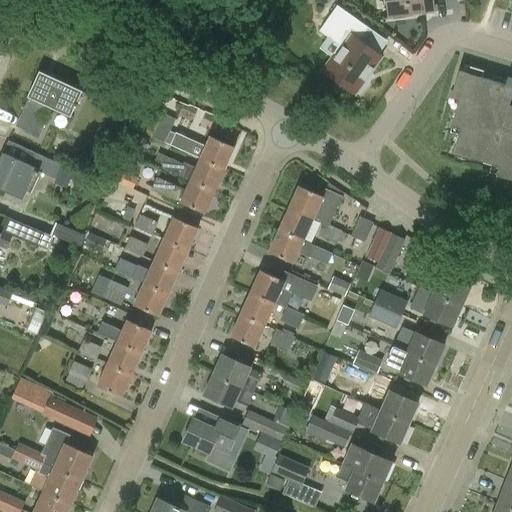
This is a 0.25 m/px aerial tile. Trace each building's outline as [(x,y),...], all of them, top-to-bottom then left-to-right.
[(386,0),(388,16),(393,16),(393,19),(405,18),(404,15),(433,11),(431,0),(386,0)] [(333,56),(322,71),(355,94),(356,93),(360,94),(367,85),(364,82),(382,57),(359,41),(368,28),(337,6),(319,31),(342,47),(335,57),(333,56)] [(511,128),(503,126),(506,113),(498,110),(506,85),(482,78),(484,71),(464,65),(457,89),(462,91),(454,116),(462,118),(454,145),(471,150),(469,158),(507,170),(505,178),(511,179),(511,128)] [(39,120),(46,104),(70,115),(81,92),(40,73),(16,126),(39,137),(45,122),(39,120)] [(149,107),(138,132),(153,138),(163,114),(149,107)] [(156,137),(172,143),(178,129),(206,141),(210,131),(166,113),(156,137)] [(189,154),(194,143),(176,135),(171,146),(189,154)] [(224,170),(234,147),(210,136),(200,158),(224,170)] [(0,188),(22,198),(35,169),(55,178),(61,165),(37,154),(31,166),(3,153),(0,159),(0,188)] [(190,180),(215,191),(224,170),(200,158),(196,167),(184,163),(183,164),(166,157),(161,168),(189,181),(190,180)] [(138,178),(116,168),(111,180),(132,190),(138,178)] [(190,180),(189,181),(185,190),(156,177),(151,189),(164,195),(164,196),(180,203),(205,214),(215,191),(190,180)] [(327,189),(323,197),(299,186),(289,208),(313,219),(313,218),(329,225),(343,196),(327,189)] [(313,219),(289,208),(279,230),(303,241),(303,240),(313,219)] [(141,214),(135,226),(152,235),(158,222),(141,214)] [(5,217),(0,228),(0,246),(6,249),(12,236),(38,247),(44,233),(5,217)] [(188,250),(198,228),(173,217),(163,239),(188,250)] [(365,242),(374,223),(362,218),(353,237),(365,242)] [(80,246),(85,234),(58,223),(53,235),(80,246)] [(336,244),(342,231),(324,224),(319,236),(336,244)] [(378,263),(391,233),(379,228),(366,257),(378,263)] [(298,251),(310,257),(315,245),(313,245),(303,240),(303,241),(279,230),(268,253),(293,264),(298,251)] [(378,263),(377,266),(391,272),(405,239),(391,233),(378,263)] [(149,246),(148,245),(130,237),(125,249),(143,258),(149,246)] [(188,250),(163,239),(153,261),(178,272),(188,250)] [(310,257),(309,257),(326,265),(333,252),(313,244),(313,245),(315,245),(310,257)] [(132,277),(137,266),(120,259),(115,271),(132,279),(132,277)] [(143,283),(168,294),(178,272),(153,261),(150,269),(138,264),(132,277),(144,283),(143,283)] [(433,294),(461,307),(470,286),(442,274),(441,274),(429,269),(425,281),(436,285),(433,294)] [(260,270),(250,293),(274,304),(274,305),(285,310),(286,307),(287,308),(293,295),(311,303),(318,290),(285,275),(283,281),(260,270)] [(344,297),(350,284),(333,277),(327,290),(344,297)] [(129,288),(110,279),(103,297),(121,306),(129,288)] [(168,294),(143,283),(133,305),(158,317),(168,294)] [(0,287),(0,304),(7,307),(13,293),(0,287)] [(374,302),(401,315),(407,300),(380,288),(374,302)] [(452,327),(461,307),(433,294),(419,288),(410,307),(424,313),(423,314),(452,327)] [(274,304),(250,293),(240,315),(264,326),(274,305),(274,304)] [(396,326),(401,315),(374,302),(369,315),(396,326)] [(333,333),(343,337),(355,309),(345,305),(333,333)] [(298,328),(304,316),(287,308),(286,307),(285,310),(280,320),(298,328)] [(264,326),(240,315),(230,337),(254,348),(264,326)] [(117,342),(142,353),(152,331),(127,320),(122,330),(102,321),(97,332),(117,341),(117,342)] [(393,346),(435,365),(444,345),(416,332),(403,326),(393,346)] [(288,350),(295,337),(276,329),(270,342),(288,350)] [(95,360),(101,348),(84,340),(79,352),(95,360)] [(142,353),(117,342),(107,364),(132,375),(142,353)] [(426,385),(435,365),(393,346),(385,364),(399,370),(398,373),(426,385)] [(359,350),(353,363),(377,373),(382,360),(359,350)] [(327,382),(338,356),(325,351),(314,376),(327,382)] [(222,355),(213,375),(253,393),(262,374),(249,369),(250,367),(222,355)] [(86,382),(91,370),(74,362),(68,373),(86,382)] [(132,375),(107,364),(97,386),(122,397),(132,375)] [(253,393),(213,375),(204,395),(232,408),(232,406),(245,412),(253,393)] [(299,393),(304,382),(287,375),(282,385),(299,393)] [(380,411),(409,424),(418,403),(389,391),(377,386),(373,396),(385,401),(381,410),(380,411)] [(50,395),(42,414),(76,428),(84,410),(50,395)] [(400,444),(409,424),(380,411),(381,410),(364,402),(355,423),(372,430),(371,431),(400,444)] [(280,405),(276,421),(292,424),(295,409),(280,405)] [(330,423),(351,432),(358,417),(337,407),(336,409),(330,422),(330,423)] [(249,410),(242,424),(280,441),(287,426),(249,410)] [(210,453),(213,447),(228,453),(241,424),(221,415),(215,429),(193,419),(183,441),(210,453)] [(350,432),(332,424),(325,438),(344,446),(350,432)] [(43,463),(82,481),(93,457),(67,445),(71,436),(53,428),(41,453),(34,450),(46,456),(43,463)] [(260,434),(253,449),(274,458),(281,443),(260,434)] [(31,458),(34,450),(19,443),(12,459),(24,464),(27,456),(31,458)] [(343,464),(383,482),(392,462),(352,444),(343,464)] [(43,492),(71,504),(82,481),(43,463),(46,456),(34,450),(31,458),(27,456),(24,464),(37,470),(30,486),(43,492)] [(279,454),(270,473),(288,481),(283,493),(307,503),(313,489),(302,484),(309,468),(279,454)] [(374,502),(383,482),(343,464),(334,484),(374,502)] [(511,481),(506,480),(498,502),(511,507),(511,481)] [(0,510),(2,511),(6,504),(9,505),(13,497),(0,490),(0,510)] [(67,511),(71,504),(43,492),(33,511),(67,511)] [(150,511),(208,511),(210,507),(185,496),(179,508),(157,498),(150,511)] [(214,511),(254,511),(255,510),(222,496),(214,511)] [(20,511),(25,502),(13,497),(9,505),(6,504),(2,511),(4,511),(20,511)] [(493,511),(511,511),(511,507),(498,502),(493,511)]
